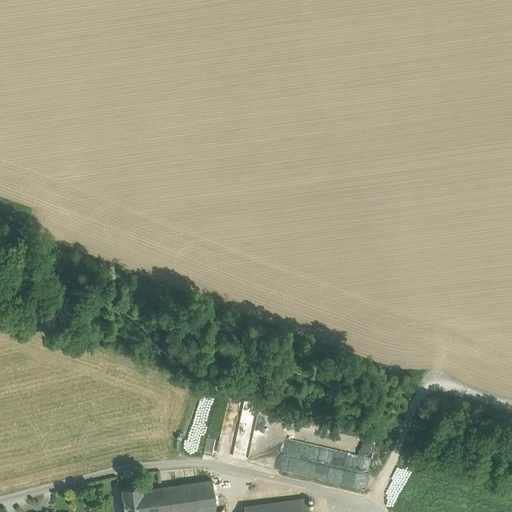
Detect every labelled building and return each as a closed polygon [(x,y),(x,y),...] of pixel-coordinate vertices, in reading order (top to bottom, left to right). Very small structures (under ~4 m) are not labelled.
[(253,426),(257,405),(244,403),(238,440),(237,440),(235,454),(248,456),(252,432),(258,433),(259,427),(253,426)] [(369,467),(374,445),(287,427),(282,448),(351,463),(353,453),(363,455),(362,462),(364,462),(363,466),(369,467)] [(211,481),(141,490),(144,511),(178,511),(195,510),(215,507),(211,481)] [(141,486),(120,489),(122,501),(123,511),(144,511),(141,490),(141,486)] [(243,508),(244,511),(273,511),(308,507),(307,499),(243,508)]
